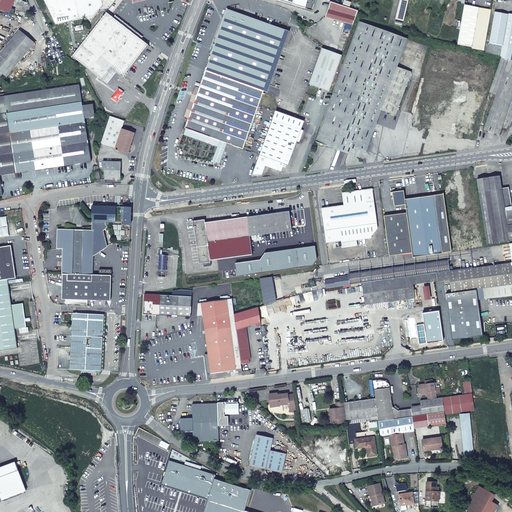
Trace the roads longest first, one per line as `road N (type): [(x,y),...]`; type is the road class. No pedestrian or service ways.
road 1 (residential): [(140,414),(212,460),(275,485),(442,466),(511,488)]
road 2 (residential): [(175,199),(511,153)]
road 3 (residential): [(176,391),(511,347)]
road 4 (unknown): [(398,363),(385,312),(291,314),(281,320),(278,379)]
road 5 (secondary): [(141,188),(158,109),(199,0)]
